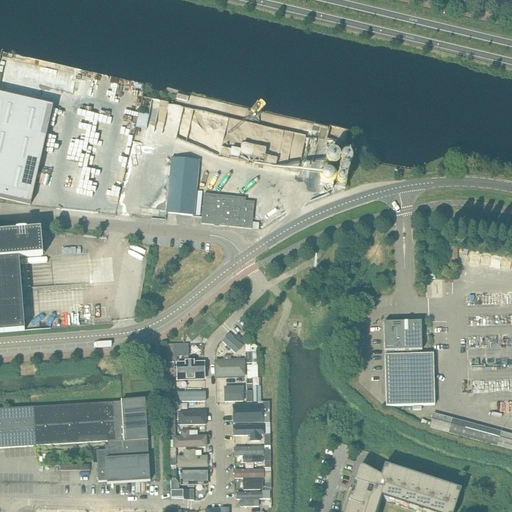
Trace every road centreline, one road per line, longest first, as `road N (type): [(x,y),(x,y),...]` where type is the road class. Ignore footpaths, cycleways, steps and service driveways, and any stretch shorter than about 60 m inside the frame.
road 1 (residential): [(225,326),(209,349),(215,488),(205,503),(11,502)]
road 2 (tertiary): [(511,188),(435,182),(368,194),(243,257)]
road 3 (tertiary): [(0,343),(138,330),(243,257)]
road 4 (secondary): [(253,0),(511,61)]
road 5 (unclassified): [(243,257),(212,235),(0,214)]
road 6 (secondary): [(511,42),(333,0)]
